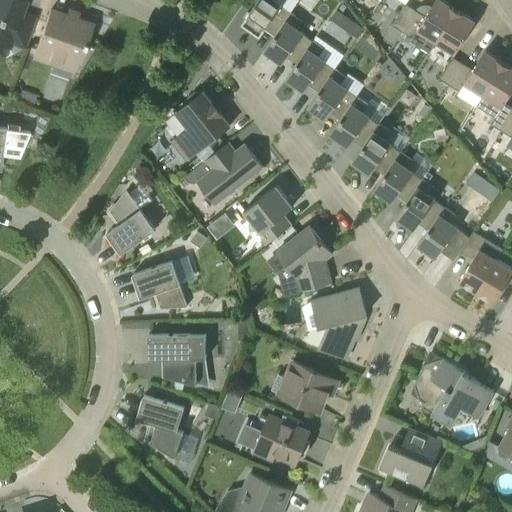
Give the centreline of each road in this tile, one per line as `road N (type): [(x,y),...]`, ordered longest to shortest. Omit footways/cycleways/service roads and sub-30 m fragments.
road 1 (residential): [(411,295),(229,63),(176,19),(131,0)]
road 2 (residential): [(46,469),(94,412),(107,357),(103,319),(68,252),(0,212)]
road 3 (residential): [(318,511),(411,295)]
